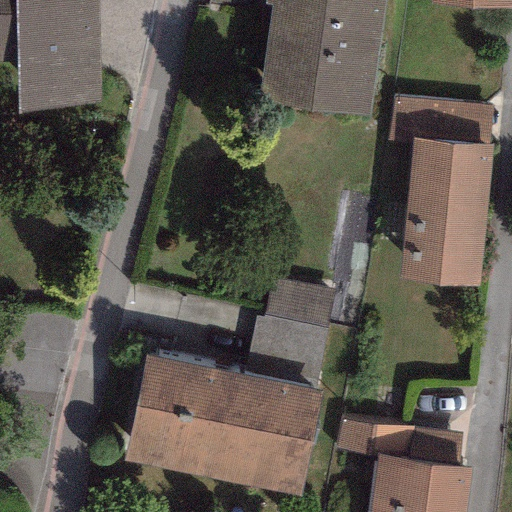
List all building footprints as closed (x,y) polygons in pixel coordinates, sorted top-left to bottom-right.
[(0,0),(0,62),(13,62),(15,117),(98,104),(96,0),(0,0)] [(262,0),(262,4),(268,5),(254,100),(367,117),(384,0),(262,0)] [(431,0),(432,6),(510,9),(510,0),(431,0)] [(489,106),(390,97),(386,142),(412,145),(413,139),(485,146),(489,106)] [(412,145),(399,279),(476,287),(491,146),(485,146),(413,139),(412,145)] [(332,291),(269,278),(261,317),(254,316),(246,352),(316,366),(332,291)] [(321,392),(142,356),(121,462),(300,497),(321,392)] [(459,435),(338,420),(333,448),(374,460),(374,456),(456,467),(459,435)] [(374,460),(366,511),(461,511),(467,468),(456,467),(374,456),(374,460)]
